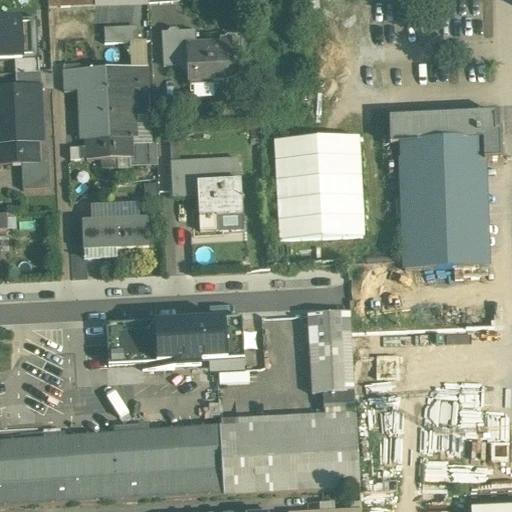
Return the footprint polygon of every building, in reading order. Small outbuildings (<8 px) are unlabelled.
[(93,0),(47,0),(48,10),(94,7),(93,0)] [(35,21),(0,22),(0,62),(14,61),(37,60),(35,21)] [(176,31),(170,31),(167,35),(161,35),(163,68),(186,67),(185,48),(195,47),(195,33),(179,34),(176,31)] [(235,40),(231,37),(227,37),(223,40),(222,39),(219,39),(219,46),(221,46),(222,58),(231,58),(231,59),(240,59),(239,40),(235,40)] [(195,47),(185,48),(186,67),(187,83),(232,81),(231,59),(231,58),(222,58),(221,46),(219,46),(195,47)] [(37,60),(14,61),(15,75),(38,74),(37,60)] [(63,73),(62,73),(63,94),(78,93),(80,141),(84,141),(85,162),(86,163),(100,162),(100,168),(102,171),(115,170),(118,167),(117,161),(129,161),(131,161),(130,147),(131,147),(131,145),(131,139),(135,139),(134,119),(149,118),(147,69),(63,73)] [(38,74),(15,75),(16,90),(39,89),(38,74)] [(51,74),(38,74),(39,89),(39,91),(51,91),(51,74)] [(16,90),(0,91),(0,131),(41,130),(39,91),(39,89),(16,90)] [(495,115),(388,119),(389,146),(399,145),(451,142),(451,160),(463,159),(462,148),(482,147),(483,163),(484,163),(501,162),(500,131),(496,131),(495,115)] [(41,130),(0,131),(0,166),(21,166),(38,165),(37,144),(42,143),(41,130)] [(141,145),(131,145),(131,147),(130,147),(131,161),(129,161),(130,168),(157,167),(155,139),(141,139),(141,145)] [(274,144),(278,244),(365,240),(361,140),(274,144)] [(451,142),(399,145),(404,273),(488,269),(484,163),(483,163),(482,147),(462,148),(463,159),(451,160),(451,142)] [(238,161),(170,165),(170,174),(184,173),(185,196),(197,195),(197,185),(239,183),(238,161)] [(38,165),(21,166),(21,179),(23,192),(48,191),(47,164),(38,165)] [(184,173),(170,174),(171,200),(185,199),(185,196),(184,173)] [(239,183),(197,185),(197,195),(198,214),(214,213),(214,218),(216,218),(241,217),(239,183)] [(214,213),(198,214),(199,234),(217,234),(216,218),(214,218),(214,213)] [(241,217),(216,218),(217,234),(242,232),(241,217)] [(147,221),(82,224),(83,253),(115,251),(148,250),(147,221)] [(115,251),(83,253),(83,261),(116,259),(115,251)] [(349,315),(307,317),(309,351),(351,348),(349,315)] [(241,321),(106,328),(108,369),(243,362),(241,321)] [(351,348),(309,351),(311,397),(323,397),(354,395),(351,348)] [(501,435),(501,382),(479,382),(479,396),(468,396),(468,398),(460,398),(461,426),(485,426),(485,435),(501,435)] [(354,395),(323,397),(323,411),(354,409),(354,395)] [(355,423),(219,430),(224,499),(359,492),(355,423)] [(219,430),(4,446),(9,510),(224,499),(219,430)] [(0,510),(9,510),(4,446),(0,445),(0,510)] [(396,483),(382,484),(382,494),(396,493),(396,483)]
